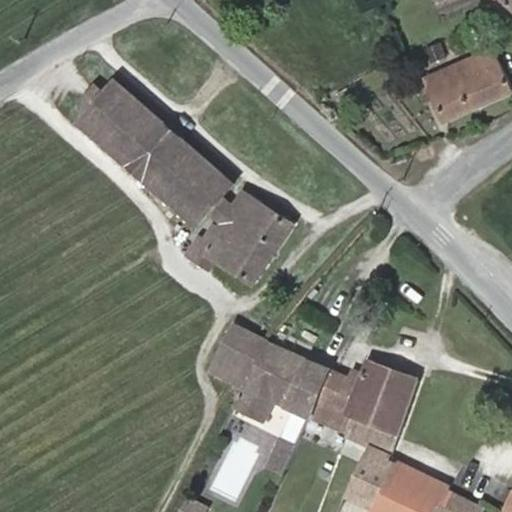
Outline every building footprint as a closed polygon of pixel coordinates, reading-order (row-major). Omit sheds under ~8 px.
[(508,9),(505,0),(490,0),(497,20),(510,17),(508,9)] [(511,86),(495,47),(429,76),(447,120),(511,91),(511,86)] [(83,85),(71,99),(59,114),(108,155),(143,112),(94,72),(83,85)] [(71,99),(83,85),(72,76),(61,91),(71,99)] [(125,168),(160,127),(143,112),(108,155),(125,168)] [(160,127),(125,168),(179,213),(190,200),(203,185),(214,171),(160,127)] [(188,240),(199,247),(252,280),(290,221),(227,181),(223,186),(217,195),(206,211),(203,217),(188,240)] [(190,200),(206,211),(217,195),(203,185),(190,200)] [(179,235),(188,240),(203,217),(196,213),(187,227),(182,224),(169,243),(172,245),(179,235)] [(179,235),(172,245),(181,251),(188,240),(179,235)] [(199,247),(188,240),(181,251),(192,258),(199,247)] [(242,385),(265,341),(232,324),(211,367),(242,385)] [(265,341),(242,385),(231,404),(262,419),(271,399),(310,417),(314,409),(332,370),(265,341)] [(310,417),(348,434),(354,416),(398,434),(418,378),(367,360),(366,362),(358,382),(332,370),(314,409),(310,417)] [(390,459),(398,434),(354,416),(348,434),(333,476),(348,484),(343,498),(372,511),(378,499),(394,461),(390,459)] [(297,445),(282,438),(269,465),(284,472),(297,445)] [(395,461),(394,461),(378,499),(372,511),(371,511),(437,511),(449,489),(450,487),(395,461)] [(449,489),(437,511),(483,511),(485,508),(449,489)] [(211,511),(213,510),(191,497),(182,511),(211,511)]
